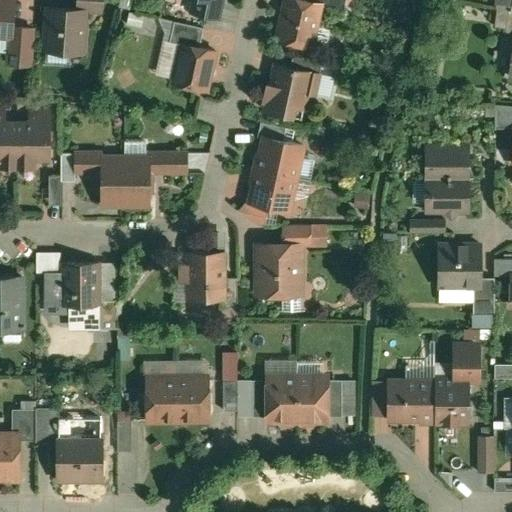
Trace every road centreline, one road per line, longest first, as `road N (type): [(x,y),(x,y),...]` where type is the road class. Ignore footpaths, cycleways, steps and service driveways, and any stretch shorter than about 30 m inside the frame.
road 1 (residential): [(256,0),(212,201),(160,231),(0,232)]
road 2 (residential): [(450,511),(390,444),(363,441),(221,443),(159,511)]
road 3 (residential): [(159,511),(0,510)]
